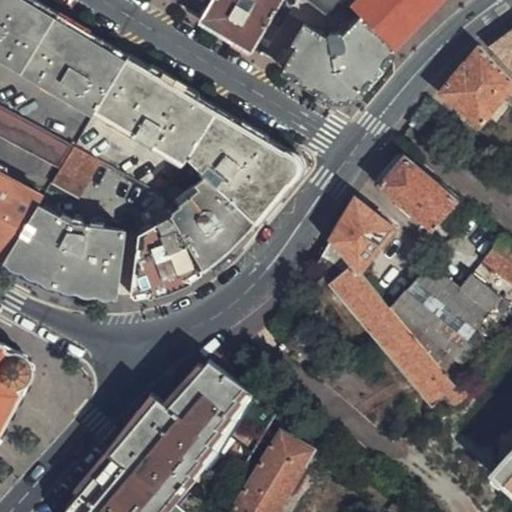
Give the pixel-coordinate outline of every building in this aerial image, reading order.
[(30,0),(0,0),(0,104),(75,146),(98,108),(128,58),(30,0)] [(213,0),(202,18),(253,49),(282,0),(213,0)] [(310,0),(330,15),(340,0),(310,0)] [(344,0),(362,17),(395,48),(440,0),(344,0)] [(395,48),(362,17),(344,35),(341,31),(330,32),(329,38),(305,24),(293,45),(299,48),(287,70),(330,96),(338,99),(350,98),(359,93),(397,51),(395,48)] [(511,32),(495,45),(511,64),(511,32)] [(511,77),(483,47),(480,49),(467,65),(463,65),(443,91),(484,123),(511,88),(511,77)] [(297,158),(128,58),(98,108),(186,160),(189,155),(204,170),(212,161),(229,175),(220,186),(230,196),(258,221),(299,169),(300,165),(297,158)] [(75,146),(0,104),(0,134),(62,168),(75,146)] [(100,160),(75,146),(62,168),(54,181),(80,194),(100,160)] [(460,200),(406,156),(381,186),(435,230),(460,200)] [(0,170),(0,255),(6,260),(39,206),(46,195),(0,170)] [(254,226),(258,221),(230,196),(220,186),(215,181),(208,174),(199,183),(201,186),(183,203),(184,206),(173,215),(205,270),(225,254),(254,226)] [(138,236),(131,298),(157,293),(178,286),(199,274),(205,270),(173,215),(163,196),(140,216),(148,229),(138,236)] [(357,202),(333,243),(353,266),(354,265),(362,275),(396,230),(357,202)] [(39,206),(6,260),(13,263),(68,284),(90,290),(115,294),(125,231),(75,223),(39,206)] [(511,281),(511,241),(505,236),(484,261),(511,281)] [(353,266),(333,243),(318,269),(331,285),(353,266)] [(446,371),(452,363),(503,299),(473,274),(461,288),(430,264),(393,310),(446,371)] [(456,408),(462,403),(481,386),(471,374),(466,379),(452,363),(446,371),(393,310),(362,275),(354,265),(353,266),(331,285),(433,406),(446,395),(456,408)] [(0,434),(32,376),(28,361),(15,350),(0,341),(0,434)] [(164,402),(70,511),(186,511),(173,501),(242,418),(263,434),(278,409),(211,360),(205,369),(206,370),(172,408),(164,402)] [(511,492),(511,424),(507,430),(511,433),(511,448),(490,472),(511,492)] [(281,511),(318,452),(281,430),(240,502),(229,494),(218,511),(281,511)] [(420,511),(405,499),(397,509),(400,511),(420,511)]
